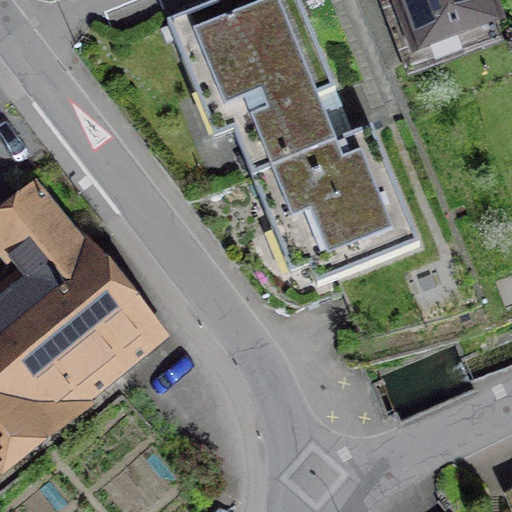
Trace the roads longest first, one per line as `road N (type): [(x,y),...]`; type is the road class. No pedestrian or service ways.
road 1 (residential): [(17,46),(253,351),(330,506)]
road 2 (residential): [(330,506),(511,406)]
road 3 (residential): [(136,0),(17,46)]
